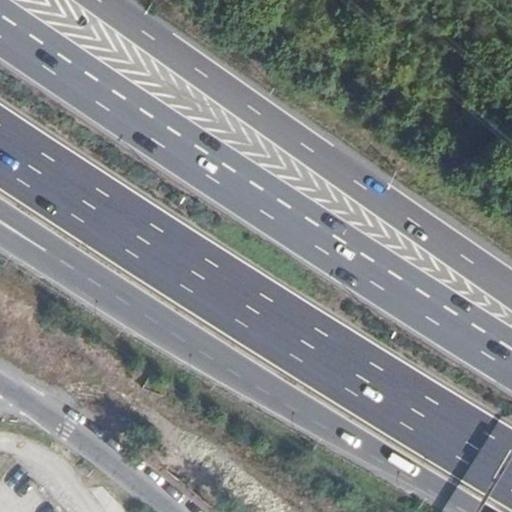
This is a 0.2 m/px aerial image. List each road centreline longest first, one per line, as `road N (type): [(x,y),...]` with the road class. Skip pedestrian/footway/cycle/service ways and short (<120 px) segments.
road 1 (motorway): [(511,359),(0,25)]
road 2 (motorway): [(0,146),(511,468)]
road 3 (motorway): [(45,251),(481,511)]
road 4 (motorway): [(511,291),(96,0)]
road 5 (unclassified): [(54,417),(169,511)]
